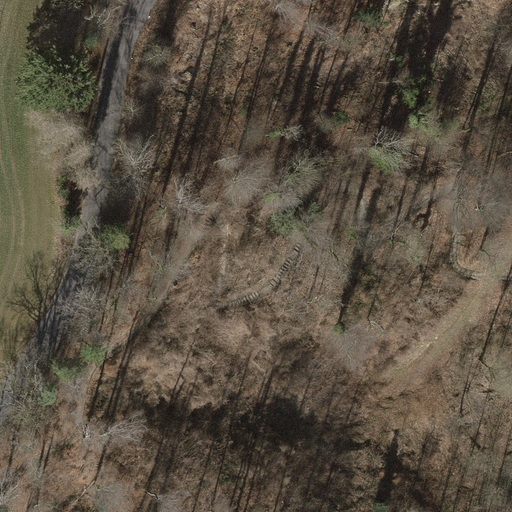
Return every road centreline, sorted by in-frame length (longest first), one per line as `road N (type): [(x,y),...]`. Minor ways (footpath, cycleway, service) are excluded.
road 1 (tertiary): [(0,399),(76,261),(120,39),(145,0)]
road 2 (track): [(511,247),(497,279),(418,381)]
